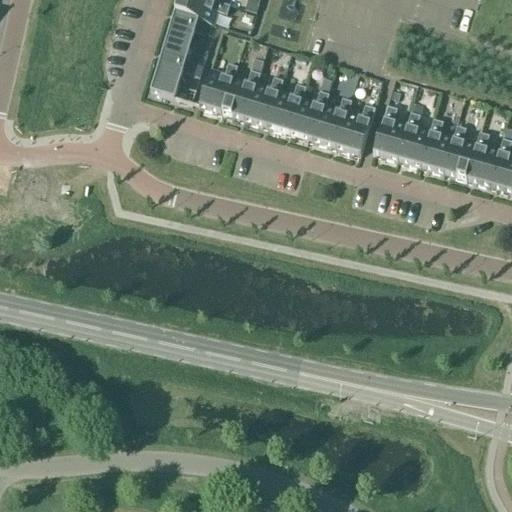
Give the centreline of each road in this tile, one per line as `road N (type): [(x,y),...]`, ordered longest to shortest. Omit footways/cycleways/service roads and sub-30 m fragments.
road 1 (unclassified): [(511,271),(175,199),(106,160)]
road 2 (residential): [(123,108),(511,216)]
road 3 (primary): [(325,380),(0,308)]
road 4 (unclassified): [(282,485),(201,466),(142,463),(0,475)]
road 5 (unknown): [(0,192),(83,0)]
road 6 (primary): [(325,380),(511,437)]
road 7 (primary): [(511,406),(325,380)]
